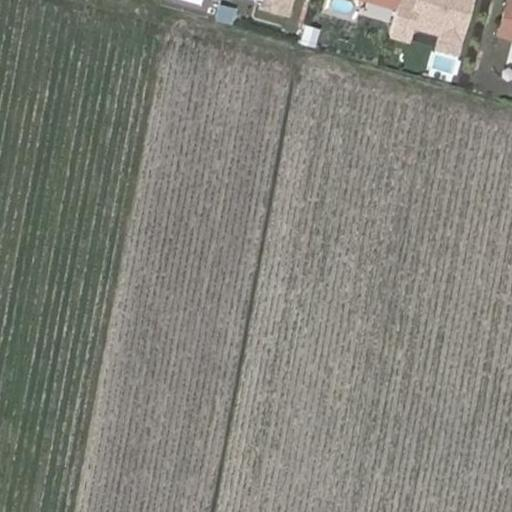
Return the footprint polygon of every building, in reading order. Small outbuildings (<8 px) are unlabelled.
[(289,0),(262,0),(261,8),(286,15),(289,0)] [(398,0),(367,0),(396,8),(398,0)] [(460,39),(470,0),(398,0),(396,8),(389,34),(407,39),(411,25),(440,33),(460,39)] [(511,0),(506,0),(497,35),(511,39),(511,0)] [(315,46),(321,29),(307,24),(301,42),(315,46)] [(455,53),(460,39),(440,33),(436,48),(455,53)]
